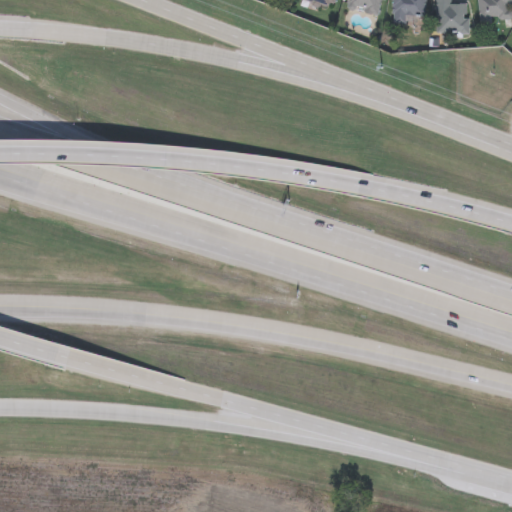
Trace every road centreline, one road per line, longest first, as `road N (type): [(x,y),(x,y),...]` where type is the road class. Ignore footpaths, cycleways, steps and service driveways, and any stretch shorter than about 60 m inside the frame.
road 1 (motorway): [(0,173),(511,344)]
road 2 (motorway): [(0,309),(193,320),(511,388)]
road 3 (secondary): [(0,411),(272,432),(506,481)]
road 4 (secondary): [(67,358),(511,482)]
road 5 (secondary): [(402,103),(215,56),(0,28)]
road 6 (secondary): [(511,146),(140,0)]
road 7 (motorway): [(511,300),(194,195)]
road 8 (motorway): [(511,222),(194,158)]
road 9 (motorway): [(194,195),(0,100)]
road 10 (motorway): [(194,195),(0,127)]
road 11 (motorway): [(194,158),(0,152)]
